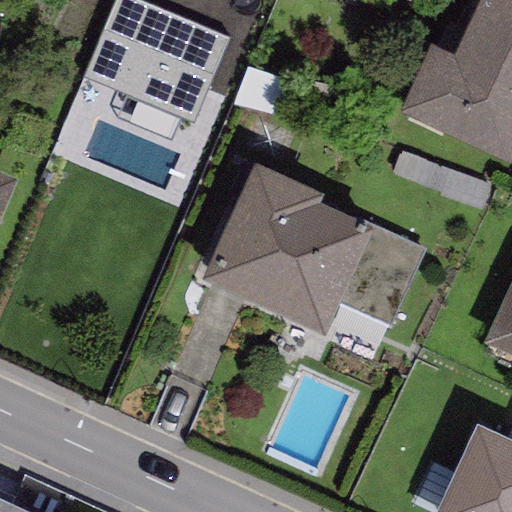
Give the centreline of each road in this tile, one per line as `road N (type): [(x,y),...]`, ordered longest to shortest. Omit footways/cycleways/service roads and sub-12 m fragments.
road 1 (residential): [(139,481),(220,310)]
road 2 (residential): [(139,481),(0,417)]
